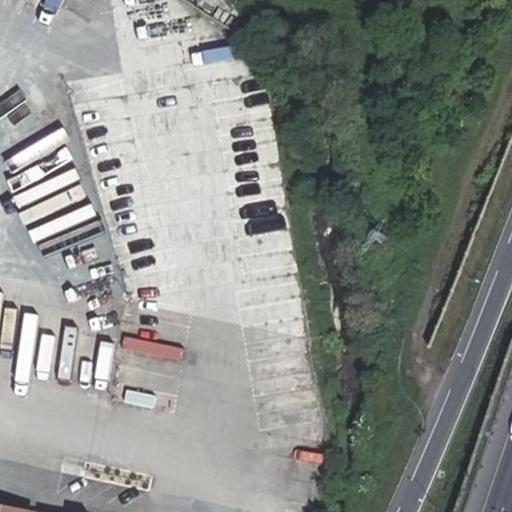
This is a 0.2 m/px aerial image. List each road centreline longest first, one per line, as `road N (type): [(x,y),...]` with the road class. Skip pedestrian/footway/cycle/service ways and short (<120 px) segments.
road 1 (unknown): [(0,13),(150,96),(187,135),(204,215),(229,446),(166,448),(0,417)]
road 2 (motorway): [(511,259),(406,511)]
road 3 (unknown): [(0,494),(167,508)]
